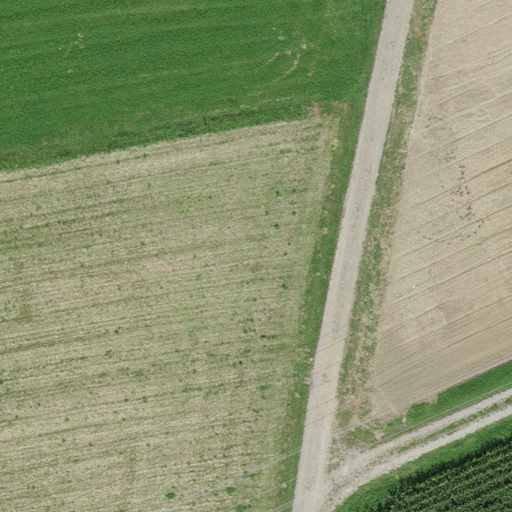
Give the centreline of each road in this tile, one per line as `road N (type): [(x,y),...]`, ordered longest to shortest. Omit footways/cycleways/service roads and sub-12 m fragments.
road 1 (track): [(403,0),(313,511)]
road 2 (track): [(0,193),(382,128)]
road 3 (track): [(511,403),(315,491)]
